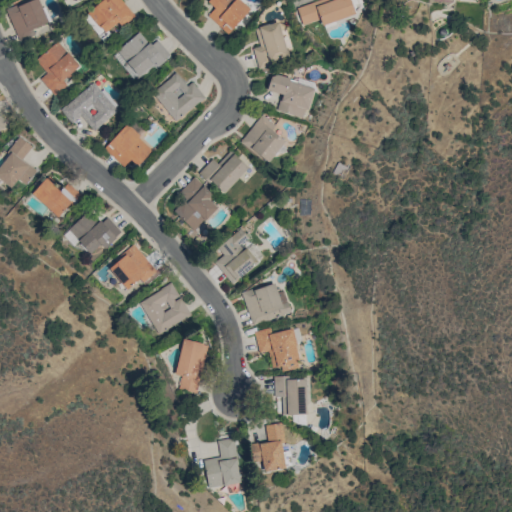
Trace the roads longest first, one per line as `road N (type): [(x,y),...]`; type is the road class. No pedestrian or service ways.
road 1 (residential): [(0,48),(35,114),(220,306),(237,342),(240,397)]
road 2 (residential): [(156,0),(223,66),(231,99),(131,205)]
